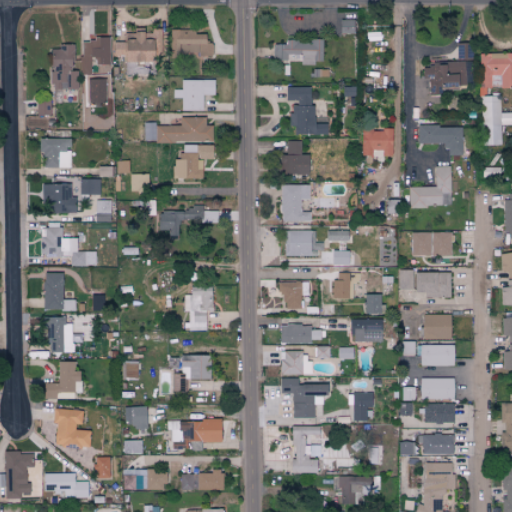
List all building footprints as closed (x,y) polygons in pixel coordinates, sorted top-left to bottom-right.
[(339,33),(352,33),(353,20),(339,20),(339,33)] [(123,62),(152,62),(152,40),(160,40),(160,29),(151,29),(151,33),(124,33),(123,42),(113,42),(113,56),(123,56),(123,62)] [(211,44),(205,43),(205,34),(194,34),(194,30),(171,29),(170,54),(211,55),(211,44)] [(108,39),(80,40),(81,75),(91,74),(91,65),(109,64),(108,39)] [(321,39),(284,40),(284,45),(271,45),(271,60),(300,60),(300,63),(322,63),(321,39)] [(455,59),(472,59),(472,43),(455,43),(455,59)] [(50,50),(50,73),(50,90),(76,89),(76,71),(73,71),(72,45),(57,45),(57,49),(50,50)] [(511,53),(478,54),(480,88),(491,88),(490,76),(500,76),(500,88),(511,88),(511,53)] [(438,88),(465,87),(465,62),(431,62),(431,68),(422,68),(422,78),(428,78),(428,96),(438,95),(438,88)] [(87,80),(87,105),(105,104),(104,79),(87,80)] [(213,80),(181,80),(181,90),(172,90),(172,98),(181,99),(181,111),(202,111),(202,95),(213,96),(213,80)] [(310,87),(284,87),(284,102),(290,102),(290,135),(326,134),(326,124),(311,124),(310,87)] [(500,125),(511,125),(511,112),(499,113),(499,96),(480,97),(481,146),(501,145),(500,125)] [(35,115),(49,116),(49,100),(36,99),(35,115)] [(211,143),(211,126),(204,126),(204,118),(179,117),(179,126),(155,125),(155,142),(211,143)] [(143,141),(155,141),(154,123),(142,123),(143,141)] [(417,144),(445,144),(445,155),(460,155),(461,127),(417,126),(417,144)] [(392,131),(361,130),(360,156),(371,156),(371,151),(381,151),(381,156),(391,157),(392,131)] [(69,168),(69,139),(41,139),(40,168),(69,168)] [(307,155),(300,155),(300,141),(285,141),(285,155),(279,155),(278,174),(307,174),(307,155)] [(201,180),(202,160),(212,160),(213,146),(181,145),(181,160),(172,160),(172,179),(201,180)] [(115,173),(127,173),(127,161),(115,161),(115,173)] [(408,187),(408,207),(449,206),(449,166),(434,167),(434,187),(408,187)] [(147,174),(128,174),(129,191),(147,190),(147,174)] [(99,179),(78,179),(78,195),(99,195),(99,179)] [(70,185),(42,185),(42,214),(74,214),(74,198),(69,198),(70,185)] [(308,222),(308,213),(299,212),(299,200),(308,200),(308,185),(280,185),(279,221),(308,222)] [(503,232),(509,232),(509,239),(511,238),(511,193),(504,193),(503,232)] [(109,201),(94,201),(94,222),(109,222),(109,201)] [(157,228),(166,228),(166,235),(187,237),(188,223),(211,224),(212,211),(201,211),(201,206),(192,205),(191,212),(158,210),(157,228)] [(95,266),(94,252),(75,252),(75,238),(61,239),(61,228),(39,228),(39,257),(69,257),(69,266),(95,266)] [(347,240),(347,230),(326,230),(326,240),(347,240)] [(313,231),(284,231),(284,255),(322,255),(322,243),(313,243),(313,231)] [(429,255),(430,232),(410,232),(410,255),(429,255)] [(449,233),(431,232),(431,255),(449,255),(449,233)] [(333,264),(347,264),(347,252),(333,252),(333,264)] [(500,305),(511,305),(511,253),(499,253),(499,272),(506,272),(506,287),(500,287),(500,305)] [(398,289),(412,289),(411,270),(397,270),(398,289)] [(62,274),(42,273),(42,310),(74,311),(74,300),(61,300),(62,274)] [(333,298),(351,299),(351,283),(358,283),(358,273),(333,273),(333,298)] [(413,273),(412,292),(423,293),(423,298),(448,298),(449,273),(413,273)] [(299,309),(300,295),(306,296),(307,282),(277,281),(276,294),(283,294),(283,308),(299,309)] [(211,287),(189,287),(190,295),(182,296),(183,311),(187,311),(187,331),(205,330),(204,311),(211,311),(211,287)] [(380,295),(364,294),(363,314),(379,314),(380,295)] [(103,312),(103,296),(91,296),(90,312),(103,312)] [(449,339),(449,315),(421,314),(421,339),(449,339)] [(46,353),(71,353),(70,324),(63,324),(63,317),(45,318),(46,353)] [(501,336),(507,336),(507,352),(501,352),(501,370),(511,369),(511,317),(501,318),(501,336)] [(381,320),(350,319),(350,341),(381,341),(381,320)] [(279,325),(279,344),(310,343),(310,339),(319,339),(319,330),(309,330),(309,324),(279,325)] [(453,345),(419,345),(419,366),(452,366),(453,345)] [(327,346),(315,346),(315,358),(328,358),(327,346)] [(337,348),(337,359),(353,359),(353,347),(337,348)] [(279,375),(310,374),(310,361),(303,361),(303,351),(279,351),(279,375)] [(179,373),(170,374),(171,393),(183,393),(183,379),(208,379),(208,355),(179,356),(179,373)] [(54,393),(79,393),(79,371),(74,371),(74,362),(57,362),(57,383),(43,384),(43,399),(54,399),(54,393)] [(121,362),(121,378),(136,378),(136,362),(121,362)] [(297,385),(297,378),(279,379),(279,394),(291,394),(291,419),(312,418),(312,397),(325,397),(325,385),(297,385)] [(419,399),(452,400),(453,378),(419,378),(419,399)] [(370,407),(370,393),(350,393),(351,422),(365,421),(365,407),(370,407)] [(511,451),(511,402),(499,403),(499,422),(500,422),(501,452),(511,451)] [(452,423),(452,404),(422,404),(422,423),(452,423)] [(144,407),(129,407),(129,429),(145,428),(144,407)] [(81,410),(52,409),(52,423),(55,423),(54,445),(88,446),(89,429),(81,429),(81,410)] [(218,421),(174,421),(175,442),(186,442),(186,443),(219,442),(218,421)] [(316,474),(316,458),(318,458),(318,443),(318,427),(292,426),(292,460),(290,460),(290,473),(316,474)] [(421,454),(451,455),(452,435),(417,434),(417,443),(421,443),(421,454)] [(121,454),(140,454),(141,441),(122,440),(121,454)] [(31,452),(3,453),(4,499),(19,498),(19,493),(27,493),(26,467),(32,467),(31,452)] [(108,478),(107,458),(94,458),(95,478),(108,478)] [(441,511),(442,489),(453,490),(454,474),(450,474),(450,464),(422,463),(422,505),(415,504),(415,511),(441,511)] [(511,511),(511,464),(501,465),(502,511),(511,511)] [(121,488),(164,490),(164,471),(132,469),(132,475),(122,475),(121,488)] [(179,474),(179,490),(220,490),(220,469),(210,469),(210,474),(179,474)] [(73,473),(42,474),(42,493),(62,492),(63,498),(87,497),(86,481),(73,482),(73,473)] [(338,504),(354,504),(355,477),(339,476),(338,504)]
